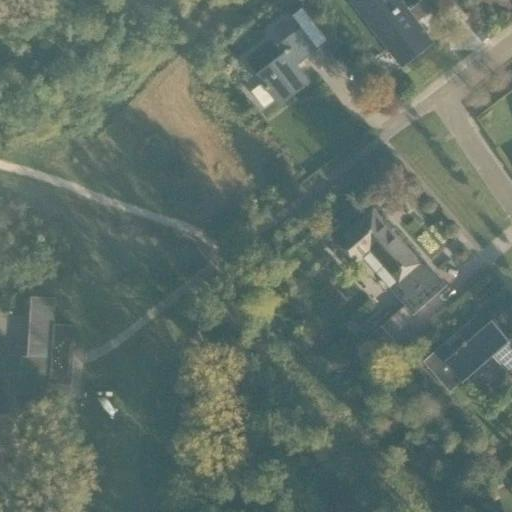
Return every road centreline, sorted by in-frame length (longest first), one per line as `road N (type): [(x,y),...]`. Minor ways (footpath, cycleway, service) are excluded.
road 1 (residential): [(262,232),(439,95)]
road 2 (residential): [(511,198),(439,95)]
